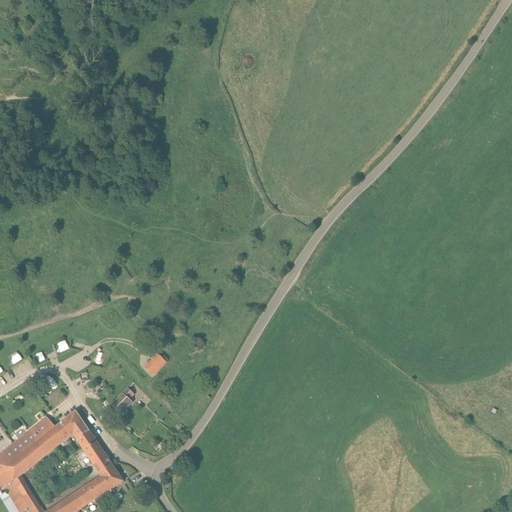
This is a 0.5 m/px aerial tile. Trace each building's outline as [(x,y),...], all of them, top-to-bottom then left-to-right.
[(58,345),(62,354),(71,350),(66,341),(58,345)] [(10,357),(15,365),(23,360),(18,352),(10,357)] [(40,365),(50,360),(46,352),(36,356),(40,365)] [(144,371),(154,380),(167,365),(158,356),(144,371)] [(127,389),(112,406),(121,414),(132,403),(129,400),(134,395),(127,389)] [(0,454),(0,490),(1,492),(5,489),(14,504),(7,508),(8,511),(23,511),(29,508),(31,511),(44,511),(22,476),(68,440),(67,439),(74,434),(72,432),(84,425),(76,413),(67,418),(54,427),(46,418),(0,454)] [(95,442),(84,425),(72,432),(74,434),(67,439),(68,440),(73,436),(80,447),(86,443),(89,446),(95,442)] [(98,474),(111,465),(95,442),(89,446),(86,443),(80,447),(81,448),(80,448),(93,467),(93,466),(98,474)] [(86,486),(95,500),(121,483),(122,484),(125,482),(123,479),(121,480),(111,465),(98,474),(98,475),(100,478),(86,486)] [(76,511),(95,500),(86,486),(46,511),(76,511)]
